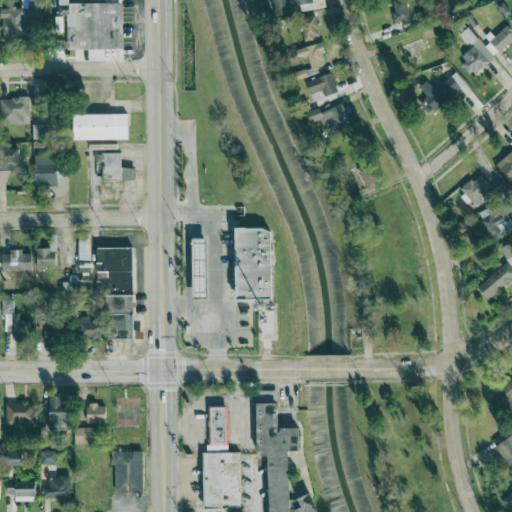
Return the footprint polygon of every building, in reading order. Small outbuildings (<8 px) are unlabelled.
[(122,49),(122,3),(68,3),(68,0),(58,0),(58,14),(67,14),(67,49),(122,49)] [(299,6),(294,7),(293,0),(272,0),(274,17),(300,14),(299,6)] [(405,0),(398,0),(390,2),(395,24),(410,21),(405,0)] [(24,8),(0,9),(1,36),(25,35),(24,8)] [(304,40),(320,37),(315,16),(300,19),(304,40)] [(511,39),(511,32),(504,24),(484,43),(469,26),(459,35),(472,49),(458,63),(472,77),(511,39)] [(296,50),(298,59),(307,56),(311,69),(327,65),(320,43),(296,50)] [(308,76),(306,69),(293,73),(296,81),(308,76)] [(420,104),(430,115),(465,83),(455,72),(429,95),(420,104)] [(306,82),(310,95),(322,90),(325,97),(338,92),(330,73),(306,82)] [(28,97),(0,97),(0,123),(29,123),(28,97)] [(321,112),(319,107),(306,112),(310,124),(322,119),(328,134),(351,125),(343,104),(321,112)] [(127,113),(73,114),(74,140),(128,139),(127,113)] [(46,124),(32,124),(32,136),(46,136),(46,124)] [(20,166),(19,149),(6,149),(7,166),(20,166)] [(511,180),(511,149),(495,167),(511,182),(511,180)] [(102,181),(135,180),(135,167),(121,168),(120,153),(94,153),(94,168),(102,168),(102,181)] [(35,154),(34,183),(56,184),(57,155),(35,154)] [(367,190),(380,185),(371,164),(358,170),(367,190)] [(475,205),(493,190),(480,174),(461,189),(475,205)] [(511,224),(504,208),(496,212),(493,205),(477,213),(490,241),(502,235),(500,231),(511,225),(511,224)] [(236,229),(237,300),(272,299),(271,228),(236,229)] [(89,261),(90,237),(77,237),(77,261),(89,261)] [(206,238),(193,238),(193,299),(207,299),(206,238)] [(36,266),(55,267),(56,241),(47,241),(47,246),(37,246),(36,266)] [(506,260),(511,257),(511,241),(500,248),(506,260)] [(133,248),(96,248),(95,290),(105,290),(105,338),(132,338),(133,248)] [(10,249),(10,268),(27,268),(27,250),(10,249)] [(477,287),(489,300),(511,278),(511,267),(507,261),(477,287)] [(0,313),(12,313),(12,299),(1,299),(0,313)] [(31,320),(18,320),(18,313),(4,314),(4,331),(12,331),(12,337),(32,337),(31,320)] [(79,316),(79,338),(98,338),(98,317),(79,316)] [(511,382),(488,398),(500,418),(511,410),(511,382)] [(276,390),(255,391),(256,403),(277,403),(276,390)] [(61,396),(48,396),(49,421),(68,420),(68,402),(61,402),(61,396)] [(5,403),(6,424),(34,423),(33,402),(5,403)] [(105,405),(87,404),(87,422),(105,422),(105,405)] [(319,511),(314,495),(309,496),(295,500),(290,501),(289,453),(293,451),(301,451),(300,428),(286,429),(279,431),(278,404),(257,404),(258,446),(261,456),(269,456),(270,511),(319,511)] [(226,406),(207,406),(209,452),(227,451),(226,406)] [(75,444),(94,444),(94,428),(75,428),(75,444)] [(511,435),(495,446),(508,467),(511,464),(511,435)] [(55,451),(39,451),(39,464),(55,464),(55,451)] [(143,451),(114,451),(113,493),(142,493),(143,451)] [(23,452),(8,452),(8,466),(23,465),(23,452)] [(204,509),(240,508),(239,452),(204,453),(204,509)] [(42,487),(43,499),(69,498),(69,477),(48,477),(49,487),(42,487)] [(14,502),(35,501),(34,481),(6,482),(6,494),(14,494),(14,502)] [(509,511),(511,511),(511,492),(501,501),(509,511)]
